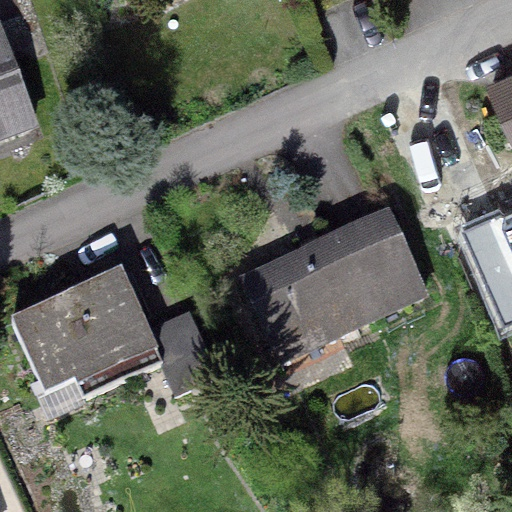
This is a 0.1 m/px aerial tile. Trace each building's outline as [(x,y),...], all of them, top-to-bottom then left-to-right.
[(0,51),(0,142),(30,132),(0,51)] [(511,79),(490,89),(511,139),(511,79)] [(511,254),(497,220),(464,235),(487,285),(511,274),(511,254)] [(421,302),(385,223),(240,289),(271,357),(327,332),(333,345),(421,302)] [(145,338),(118,279),(9,328),(36,389),(66,375),(80,406),(158,371),(172,403),(215,384),(186,319),(145,338)]
